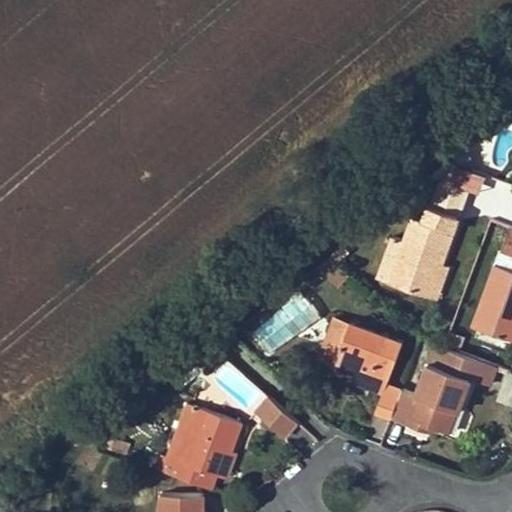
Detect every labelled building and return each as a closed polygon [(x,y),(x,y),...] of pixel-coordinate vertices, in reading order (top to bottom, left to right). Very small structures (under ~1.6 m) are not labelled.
[(440,178),(465,187),(472,169),(451,161),(433,176),(440,178)] [(377,277),(429,296),(441,263),(467,188),(465,187),(440,178),(431,203),(428,202),(422,218),(413,214),(404,239),(392,234),(377,277)] [(511,226),(510,225),(502,244),(511,248),(511,268),(496,262),(473,324),(483,329),(504,336),(511,339),(511,226)] [(344,244),(330,255),(335,259),(339,263),(350,250),(344,244)] [(335,259),(330,255),(319,265),(325,271),(335,259)] [(335,259),(325,271),(341,284),(351,274),(339,263),(335,259)] [(429,296),(436,298),(447,265),(441,263),(429,296)] [(319,359),(334,364),(350,321),(336,316),(319,359)] [(390,335),(350,321),(334,364),(333,365),(353,373),(373,381),(386,385),(376,411),(392,416),(402,387),(389,382),(403,340),(390,335)] [(502,344),(504,336),(483,329),(480,336),(502,344)] [(205,366),(222,353),(214,346),(199,358),(205,366)] [(434,425),(450,431),(461,403),(470,376),(429,361),(417,393),(402,387),(392,416),(406,422),(409,416),(434,425)] [(297,420),(269,395),(256,409),(284,434),(297,420)] [(211,487),(217,473),(222,474),(232,448),(242,421),(188,400),(167,454),(163,453),(157,467),(211,487)] [(467,405),(461,403),(450,431),(457,434),(467,405)] [(432,431),(434,425),(409,416),(406,422),(432,431)] [(237,450),(232,448),(222,474),(227,476),(237,450)] [(203,511),(203,492),(163,491),(161,511),(203,511)]
